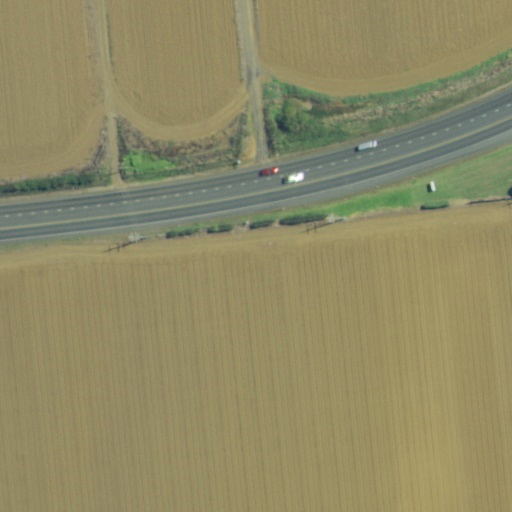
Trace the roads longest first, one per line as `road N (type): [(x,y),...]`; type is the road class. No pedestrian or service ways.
road 1 (primary): [(0,227),(277,188),(400,157),(511,116)]
road 2 (track): [(122,215),(101,0)]
